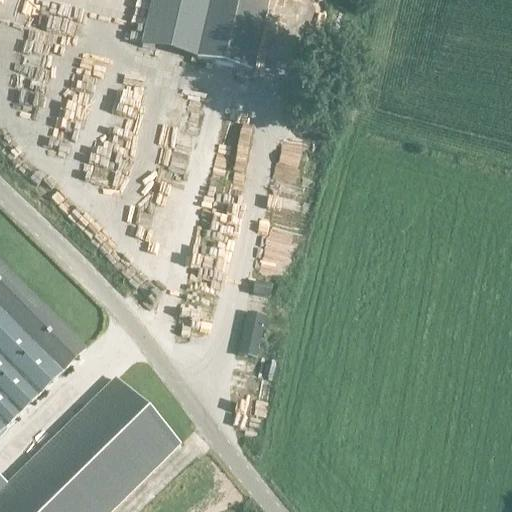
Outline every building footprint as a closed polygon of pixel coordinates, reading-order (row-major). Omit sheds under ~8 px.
[(151,0),(140,50),(191,62),(252,76),(268,0),(151,0)] [(3,94),(22,99),(27,80),(8,75),(3,94)] [(159,122),(159,109),(145,109),(144,122),(159,122)] [(274,182),(284,183),(286,160),(276,159),(274,182)] [(228,199),(240,200),(241,186),(228,186),(228,199)] [(150,233),(163,200),(154,197),(141,230),(150,233)] [(119,222),(109,255),(121,259),(124,249),(134,252),(141,228),(119,222)] [(289,268),(292,256),(274,252),(271,264),(289,268)] [(271,288),(255,284),(252,296),(268,301),(271,288)] [(248,316),(237,357),(254,362),(265,321),(248,316)] [(0,455),(5,458),(20,429),(0,418),(0,455)] [(138,508),(188,465),(164,436),(147,450),(159,464),(125,492),(138,508)]
